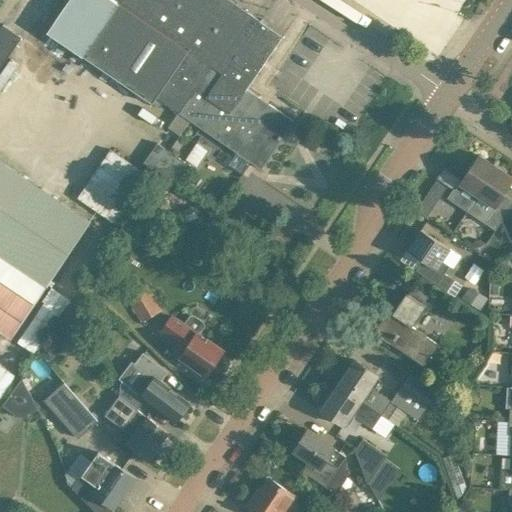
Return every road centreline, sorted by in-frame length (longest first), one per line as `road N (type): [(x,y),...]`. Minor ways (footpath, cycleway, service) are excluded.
road 1 (residential): [(179,511),(367,234),(374,201),(447,93)]
road 2 (residential): [(447,93),(306,0)]
